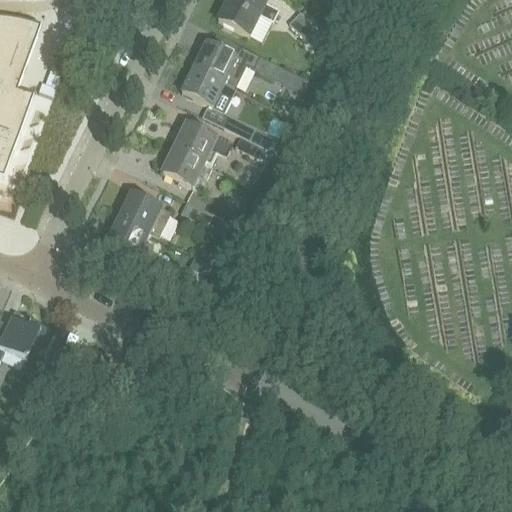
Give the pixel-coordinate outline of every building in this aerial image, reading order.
[(272,26),(278,15),(265,8),(265,6),(252,0),(230,0),(218,24),(249,39),(259,20),(272,26)] [(300,17),(289,29),(313,52),(325,41),(300,17)] [(0,181),(4,182),(34,101),(18,94),(41,31),(27,26),(12,23),(0,21),(0,181)] [(206,48),(194,72),(224,87),(235,93),(248,68),(206,48)] [(285,75),(260,62),(254,73),(279,86),(285,75)] [(194,72),(182,96),(212,112),(218,99),(231,105),(237,94),(235,93),(224,87),(194,72)] [(256,134),(232,122),(225,134),(242,142),(250,146),(256,134)] [(186,127),(174,151),(205,167),(211,155),(227,163),(233,151),(186,127)] [(236,153),(265,167),(271,156),(250,146),(242,142),(236,153)] [(192,192),(205,167),(174,151),(162,176),(192,192)] [(131,198),(119,222),(149,236),(160,242),(171,218),(131,198)] [(204,215),(213,219),(229,228),(235,216),(210,204),(204,215)] [(213,219),(204,215),(187,207),(181,218),(207,231),(213,219)] [(149,236),(119,222),(106,246),(137,262),(149,236)] [(44,361),(54,340),(40,333),(42,329),(15,316),(5,336),(0,334),(0,363),(4,356),(26,367),(32,355),(44,361)]
